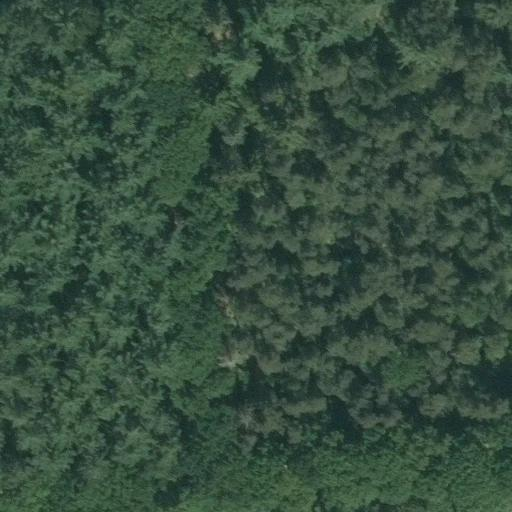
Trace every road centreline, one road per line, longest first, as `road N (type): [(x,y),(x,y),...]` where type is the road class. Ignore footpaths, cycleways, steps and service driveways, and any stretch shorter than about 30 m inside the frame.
road 1 (track): [(196,0),(237,466)]
road 2 (track): [(511,436),(237,466)]
road 3 (track): [(0,490),(237,466)]
